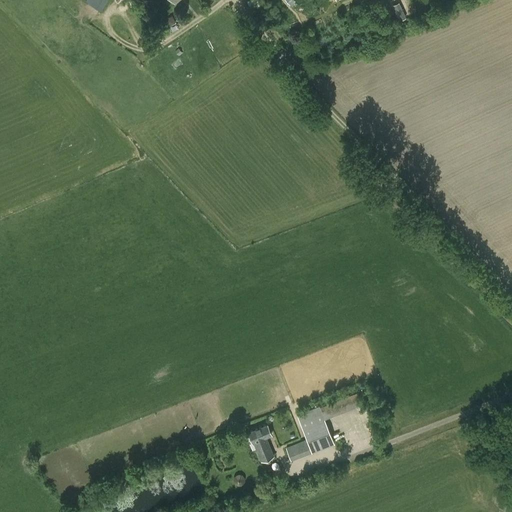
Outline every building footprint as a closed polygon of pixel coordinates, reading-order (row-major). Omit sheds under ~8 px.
[(106,0),(85,0),(85,1),(101,10),(106,0)] [(398,3),(393,5),(399,20),(405,17),(398,3)] [(175,16),(167,18),(170,31),(178,29),(175,16)] [(297,414),(306,439),(286,447),(291,460),(334,443),(324,418),(362,403),(358,392),(320,407),(320,405),(297,414)] [(266,437),(271,434),(267,424),(248,432),(252,442),(253,442),(261,460),(273,455),(266,437)]
